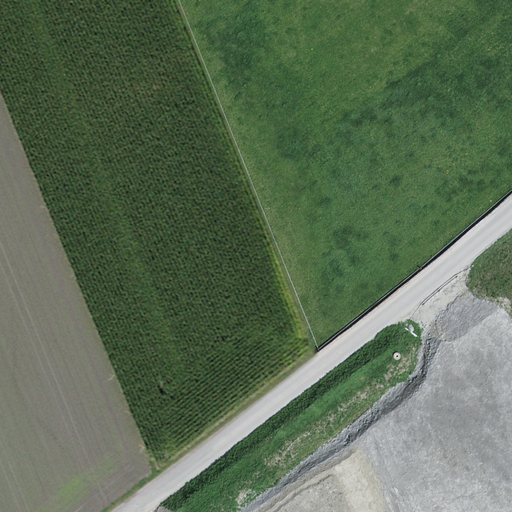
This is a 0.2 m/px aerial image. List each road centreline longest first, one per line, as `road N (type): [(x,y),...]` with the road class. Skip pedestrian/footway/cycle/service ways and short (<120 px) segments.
road 1 (track): [(511,212),(121,511)]
road 2 (track): [(419,284),(511,382)]
